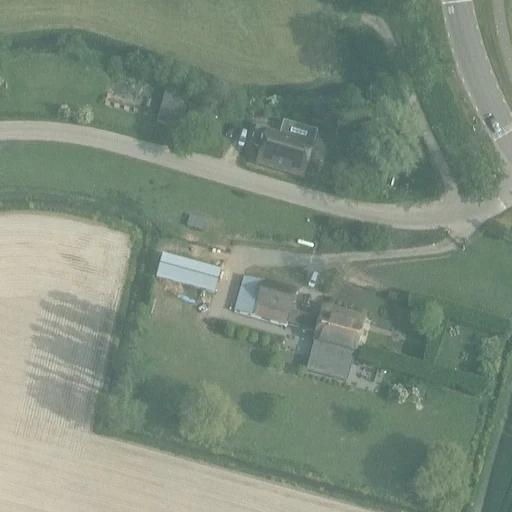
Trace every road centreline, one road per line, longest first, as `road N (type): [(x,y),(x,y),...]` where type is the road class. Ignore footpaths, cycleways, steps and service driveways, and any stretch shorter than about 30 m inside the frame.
road 1 (unclassified): [(0,131),(123,145),(376,217),(426,223),(462,216),(511,185)]
road 2 (tertiary): [(511,144),(470,62),(455,0)]
